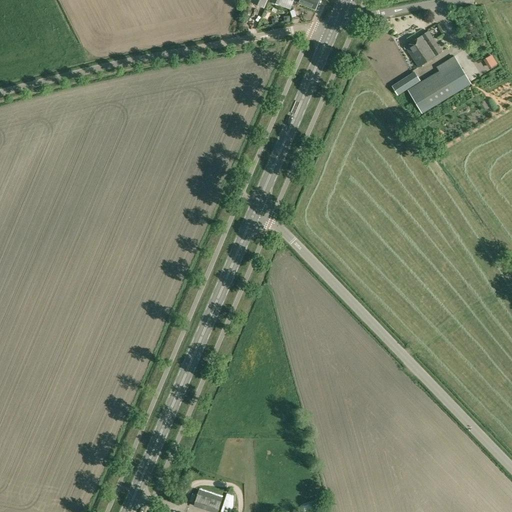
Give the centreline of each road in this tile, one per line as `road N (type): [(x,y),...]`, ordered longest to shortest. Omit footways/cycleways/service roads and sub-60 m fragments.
road 1 (unclassified): [(511,468),(258,203)]
road 2 (unclassified): [(0,93),(334,23)]
road 3 (secondary): [(127,511),(258,203)]
road 4 (secondary): [(258,203),(334,23)]
road 5 (unclassified): [(334,23),(464,0)]
